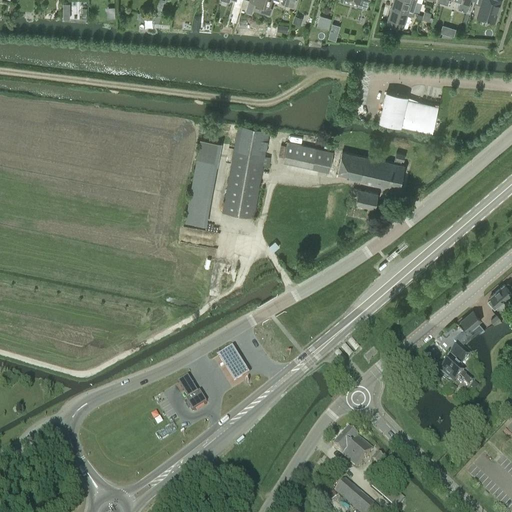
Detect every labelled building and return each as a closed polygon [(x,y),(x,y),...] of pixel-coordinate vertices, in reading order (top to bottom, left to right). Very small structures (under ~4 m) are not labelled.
[(249,0),(249,1),(255,2),(253,10),(270,15),(273,7),(269,6),(271,0),(249,0)] [(343,0),(343,1),(358,6),(366,8),(368,0),(343,0)] [(410,0),(393,0),(392,5),(412,12),(413,12),(416,2),(410,0)] [(466,12),(469,0),(438,0),(438,2),(447,5),(448,0),(455,0),(460,1),(458,9),(466,12)] [(475,0),(475,3),(481,5),(477,17),(494,22),(495,20),(497,19),(498,16),(497,14),(501,0),(475,0)] [(233,13),(231,20),(236,22),(240,6),(234,5),(232,12),(233,13)] [(403,27),(407,15),(411,16),(412,12),(392,5),(386,23),(403,27)] [(328,29),(331,18),(320,15),(316,25),(328,29)] [(192,31),(199,32),(199,31),(200,17),(194,16),(192,31)] [(303,18),(294,16),(292,23),(301,25),(303,18)] [(338,34),(330,31),(328,39),(335,41),(338,34)] [(386,92),(380,121),(401,125),(432,132),(437,107),(406,100),(407,96),(386,92)] [(253,217),(269,131),(238,125),(223,212),(253,217)] [(330,168),(333,152),(287,141),(285,156),(330,168)] [(342,151),(337,174),(399,188),(404,165),(400,164),(401,160),(403,161),(405,154),(396,152),(394,163),(342,151)] [(355,205),(374,209),(378,193),(354,188),(353,192),(357,193),(355,205)] [(275,242),(269,247),(273,252),(279,246),(275,242)] [(491,299),(488,301),(494,308),(497,305),(511,293),(504,284),(490,297),(491,299)] [(473,311),(461,321),(469,331),(467,332),(471,337),(472,338),(484,330),(483,328),(478,323),(481,320),(473,311)] [(497,315),(491,320),(494,324),(500,319),(497,315)] [(450,360),(441,370),(454,382),(459,376),(462,379),(469,385),(472,381),(468,376),(455,364),(458,361),(461,364),(469,356),(458,346),(451,354),(455,358),(452,362),(450,360)] [(232,349),(216,358),(233,386),(248,376),(232,349)] [(367,363),(378,354),(373,349),(363,358),(367,363)] [(188,400),(198,393),(188,377),(177,383),(188,400)] [(188,400),(186,401),(192,412),(206,403),(199,393),(198,393),(188,400)] [(348,430),(333,447),(342,455),(356,468),(372,450),(358,438),(348,430)] [(372,460),(377,464),(383,458),(378,453),(372,460)] [(370,488),(395,508),(396,509),(405,499),(379,477),(370,488)] [(357,511),(375,511),(378,509),(345,481),(335,492),(357,511)] [(331,500),(336,496),(333,491),(328,495),(331,500)]
